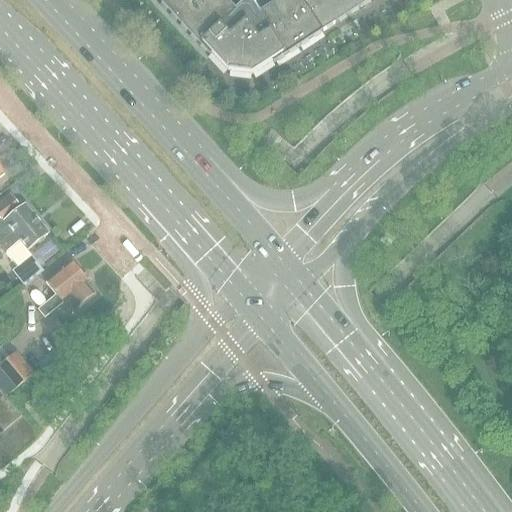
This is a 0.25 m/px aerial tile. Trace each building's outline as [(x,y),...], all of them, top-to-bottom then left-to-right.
[(226,0),(157,0),(209,55),(211,53),(228,70),(251,73),(271,60),(273,63),(323,31),(301,0),(277,0),(271,4),(267,0),(227,0),(227,1),(226,0)] [(301,0),(323,31),(369,0),(301,0)] [(0,244),(6,253),(18,267),(27,260),(31,256),(27,251),(49,233),(25,205),(21,208),(10,194),(0,201),(0,244)] [(32,257),(31,256),(27,260),(39,274),(44,270),(41,267),(61,250),(52,240),(32,257)] [(18,267),(13,271),(25,286),(39,274),(27,260),(18,267)] [(44,318),(69,298),(77,308),(96,294),(88,283),(88,282),(71,261),(46,282),(56,295),(38,310),(44,318)] [(7,342),(0,347),(0,390),(5,396),(33,373),(7,342)] [(6,397),(0,401),(0,417),(13,406),(6,397)] [(13,406),(0,417),(0,427),(2,431),(21,415),(13,406)] [(21,415),(2,431),(0,432),(0,446),(8,457),(36,434),(21,415)] [(0,446),(0,464),(8,457),(0,446)]
